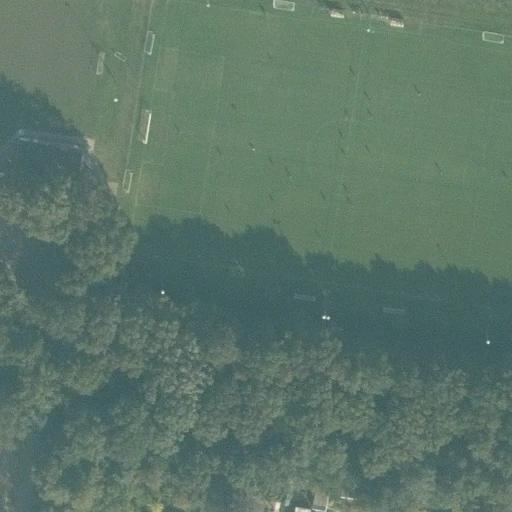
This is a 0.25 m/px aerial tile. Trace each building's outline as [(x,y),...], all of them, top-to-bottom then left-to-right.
[(0,190),(9,192),(11,174),(0,172),(0,190)] [(148,405),(155,390),(141,383),(134,398),(148,405)] [(297,388),(269,390),(270,408),(265,408),(266,430),(299,428),(297,388)] [(340,425),(355,429),(358,417),(343,414),(340,425)] [(292,500),(289,511),(304,511),(307,503),(292,500)]
